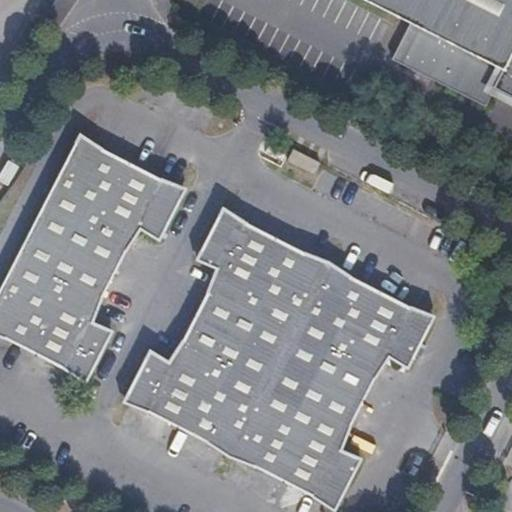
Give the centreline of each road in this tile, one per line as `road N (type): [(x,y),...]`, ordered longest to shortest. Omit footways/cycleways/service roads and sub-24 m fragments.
road 1 (residential): [(0,142),(65,61),(106,41),(136,41),(511,223)]
road 2 (residential): [(511,370),(442,511)]
